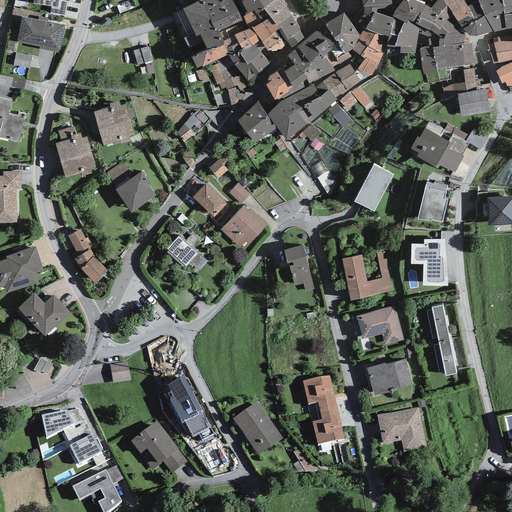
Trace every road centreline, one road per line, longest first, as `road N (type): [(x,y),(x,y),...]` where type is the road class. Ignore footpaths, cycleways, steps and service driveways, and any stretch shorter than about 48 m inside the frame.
road 1 (residential): [(457,511),(493,438),(460,272),(461,197),(500,112),(474,40)]
road 2 (residential): [(179,330),(211,313),(283,225),(306,223),(376,511)]
road 3 (residential): [(309,30),(241,104),(93,318)]
road 4 (tertiary): [(93,318),(54,243),(41,191),(41,137),(53,92)]
road 5 (residential): [(179,330),(246,474)]
road 6 (tertiary): [(0,416),(60,387),(92,341)]
road 7 (residential): [(246,474),(160,495),(133,511)]
